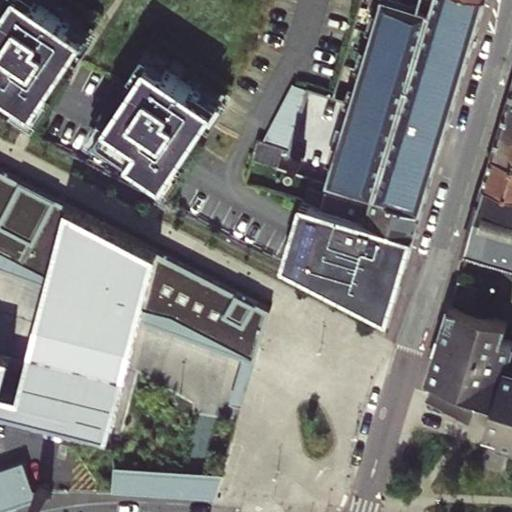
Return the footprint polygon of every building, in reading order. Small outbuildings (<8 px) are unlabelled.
[(16,106),(38,121),(53,99),(47,95),(76,52),(82,56),(98,32),(73,15),(69,20),(39,0),(1,0),(1,1),(8,5),(0,17),(0,87),(20,100),(16,106)] [(423,209),(479,25),(419,7),(395,0),(362,0),(333,97),(306,89),(293,132),(288,148),(283,167),(331,181),(423,209)] [(486,0),(421,0),(419,7),(479,25),(486,0)] [(145,173),(170,189),(184,168),(178,163),(209,117),(213,120),(226,100),(200,83),(197,88),(165,67),(169,61),(148,48),(133,71),(139,75),(108,121),(102,117),(90,136),(110,149),(116,146),(149,168),(145,173)] [(511,92),(501,128),(511,131),(511,92)] [(511,131),(501,128),(494,153),(511,158),(511,131)] [(511,158),(494,153),(485,183),(511,190),(511,158)] [(271,309),(0,168),(0,264),(46,276),(26,384),(10,379),(15,352),(0,348),(0,402),(114,431),(147,309),(174,318),(256,357),(271,309)] [(331,181),(323,206),(415,233),(423,209),(331,181)] [(511,190),(485,183),(463,254),(511,268),(511,190)] [(390,318),(415,233),(323,206),(304,202),(286,263),(390,318)] [(511,370),(506,369),(511,347),(511,340),(503,338),(508,321),(480,313),(487,288),(459,279),(428,380),(433,382),(429,394),(436,396),(436,397),(477,410),(479,404),(493,409),(487,430),(501,434),(500,438),(511,442),(511,370)] [(40,501),(54,497),(50,482),(48,483),(40,457),(20,452),(0,459),(0,511),(3,511),(40,500),(40,501)] [(112,489),(217,493),(218,467),(113,463),(112,489)] [(72,480),(71,489),(85,490),(86,481),(72,480)]
